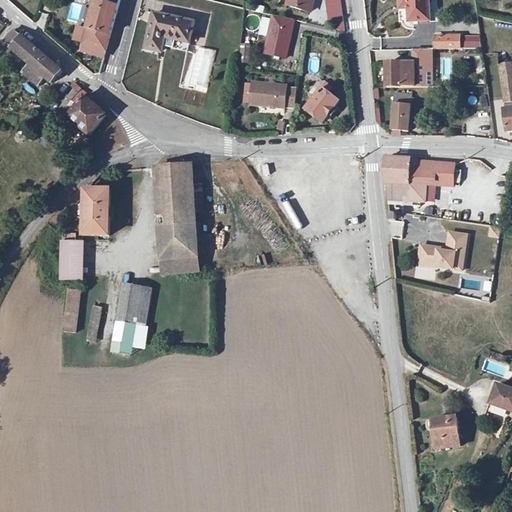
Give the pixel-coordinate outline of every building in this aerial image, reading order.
[(96,0),(82,52),(105,58),(121,0),(96,0)] [(291,0),(290,7),(310,12),(313,2),(312,2),(312,0),(291,0)] [(431,21),(429,0),(400,0),(401,2),(402,3),(404,5),(406,5),(409,5),(410,22),(431,21)] [(73,3),(68,20),(77,23),(82,6),(73,3)] [(337,6),(338,18),(335,19),(336,30),(345,31),(342,5),(337,6)] [(195,24),(158,15),(156,25),(152,24),(146,49),(162,52),(164,46),(166,37),(190,43),(195,24)] [(294,21),(274,16),(272,22),(269,37),(265,54),(286,59),(294,21)] [(269,37),(272,22),(264,20),(260,36),(269,37)] [(4,43),(13,50),(23,38),(14,31),(4,43)] [(465,49),(480,49),(480,35),(465,35),(465,49)] [(436,38),(436,51),(443,50),(461,50),(461,37),(436,38)] [(62,72),(23,38),(13,50),(31,67),(24,74),(39,88),(46,79),(52,84),(62,72)] [(243,46),(241,64),(249,64),(251,47),(243,46)] [(196,86),(210,87),(211,49),(198,49),(197,75),(196,75),(196,86)] [(309,58),(308,72),(318,73),(319,59),(309,58)] [(387,64),(388,89),(430,88),(442,88),(442,63),(387,64)] [(511,66),(500,68),(505,104),(511,103),(511,66)] [(62,116),(64,114),(80,93),(82,89),(75,83),(72,87),(75,89),(58,111),(60,114),(62,116)] [(287,88),(253,84),(251,105),(285,109),(285,107),(295,108),(297,90),(287,90),(287,88)] [(323,89),(306,110),(324,124),(340,102),(323,89)] [(107,117),(80,93),(64,114),(91,137),(107,117)] [(396,94),(393,131),(392,137),(401,137),(402,132),(410,133),(410,129),(413,129),(413,125),(410,124),(413,95),(396,94)] [(423,163),(423,165),(421,164),(417,161),(387,159),(385,183),(387,183),(389,200),(426,203),(427,185),(454,187),(455,165),(423,163)] [(193,166),(163,168),(167,228),(160,229),(162,262),(199,258),(196,213),(194,185),(193,166)] [(156,169),(160,229),(167,228),(163,168),(156,169)] [(86,191),(85,236),(110,237),(111,191),(86,191)] [(447,208),(447,192),(436,192),(436,208),(447,208)] [(62,235),(62,242),(75,243),(75,235),(62,235)] [(462,272),(467,237),(450,235),(448,251),(422,247),(420,262),(437,264),(436,268),(462,272)] [(75,243),(62,242),(61,281),(78,281),(79,243),(75,243)] [(199,258),(162,262),(163,276),(200,272),(199,258)] [(137,326),(146,327),(153,290),(124,285),(118,322),(119,323),(137,326)] [(69,290),(64,332),(77,334),(82,292),(69,290)] [(95,307),(88,341),(95,343),(102,309),(95,307)] [(137,326),(119,323),(114,354),(132,356),(134,345),(137,326)] [(146,327),(137,326),(134,345),(145,347),(149,328),(146,327)] [(511,372),(494,366),(488,383),(498,386),(487,419),(499,423),(505,409),(511,412),(511,372)] [(433,421),(434,429),(436,450),(461,447),(457,418),(433,421)]
